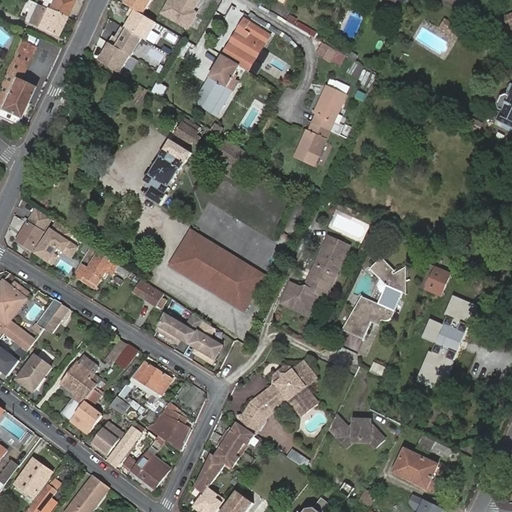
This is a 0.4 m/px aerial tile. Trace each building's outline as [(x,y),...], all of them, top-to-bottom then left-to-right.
[(51,0),(48,9),(65,17),(73,0),(51,0)] [(200,0),(181,0),(179,4),(172,0),(171,0),(163,15),(188,30),(197,14),(193,12),(200,0)] [(48,9),(38,5),(30,24),(56,36),(65,17),(48,9)] [(157,24),(132,9),(128,17),(132,19),(126,30),(142,39),(146,42),(157,24)] [(511,11),(500,15),(507,38),(511,36),(511,11)] [(290,15),(287,22),(295,26),(298,20),(290,15)] [(258,45),(265,32),(245,20),(211,79),(233,92),(239,82),(237,81),(239,77),(236,76),(248,56),(252,58),(260,47),(258,45)] [(451,35),(456,27),(448,22),(443,30),(451,35)] [(126,30),(122,27),(116,38),(114,36),(109,44),(110,44),(131,56),(132,57),(142,39),(126,30)] [(21,42),(8,69),(10,69),(0,90),(0,119),(15,126),(32,87),(20,82),(35,49),(21,42)] [(190,57),(191,43),(181,42),(180,56),(190,57)] [(336,50),(324,43),(317,54),(330,61),(336,50)] [(110,44),(99,62),(119,75),(131,56),(110,44)] [(151,46),(147,53),(151,55),(147,61),(156,67),(164,55),(151,46)] [(344,47),(341,53),(349,57),(351,51),(344,47)] [(351,51),(349,57),(356,62),(359,56),(351,51)] [(197,102),(215,113),(229,89),(211,79),(197,102)] [(152,92),(162,98),(168,87),(158,81),(152,92)] [(511,87),(508,96),(505,95),(502,98),(499,104),(500,108),(502,109),(497,121),(511,128),(511,87)] [(347,96),(326,88),(315,113),(316,114),(308,132),(307,131),(295,158),(316,167),(347,96)] [(200,134),(181,123),(174,135),(192,147),(200,134)] [(225,130),(216,124),(212,131),(221,136),(225,130)] [(246,153),(226,140),(211,165),(231,177),(246,153)] [(191,154),(170,141),(160,157),(162,158),(150,176),(148,175),(144,182),(152,188),(146,197),(161,207),(167,196),(166,196),(170,189),(169,189),(180,171),(181,171),(191,154)] [(36,169),(33,177),(58,189),(62,181),(36,169)] [(17,242),(32,251),(53,221),(38,210),(17,242)] [(78,249),(67,242),(73,234),(57,224),(37,254),(52,265),(57,258),(54,256),(59,249),(72,258),(78,249)] [(194,232),(190,238),(252,276),(242,292),(253,299),(267,277),(194,232)] [(326,297),(350,246),(328,237),(304,289),(290,284),(280,304),(309,316),(319,294),(326,297)] [(190,238),(173,265),(246,311),(253,299),(242,292),(252,276),(190,238)] [(106,273),(113,263),(98,253),(87,269),(83,266),(75,277),(82,281),(85,278),(97,286),(106,273)] [(392,311),(395,313),(403,295),(406,296),(405,270),(394,276),(392,273),(393,272),(382,259),(369,270),(379,281),(386,289),(383,294),(378,305),(369,301),(368,304),(360,300),(342,330),(364,341),(372,323),(374,318),(382,322),(387,323),(392,311)] [(118,267),(113,263),(106,273),(111,276),(118,267)] [(430,265),(420,288),(442,297),(451,275),(430,265)] [(121,267),(117,272),(126,278),(129,272),(121,267)] [(85,278),(82,281),(94,290),(97,286),(85,278)] [(386,289),(379,281),(376,287),(380,293),(383,294),(386,289)] [(14,358),(20,363),(36,341),(29,336),(11,322),(28,300),(18,292),(21,288),(15,282),(11,287),(4,282),(0,286),(0,331),(10,339),(20,347),(14,355),(13,357),(14,358)] [(164,296),(142,282),(135,293),(157,307),(158,306),(161,308),(166,300),(163,299),(164,296)] [(38,324),(45,330),(55,317),(62,306),(55,301),(38,324)] [(443,326),(435,343),(428,361),(450,370),(472,316),(465,313),(467,308),(453,302),(443,326)] [(61,321),(69,310),(62,306),(55,317),(61,321)] [(390,324),(395,313),(392,311),(387,323),(390,324)] [(182,340),(191,345),(205,322),(197,316),(194,322),(193,321),(189,328),(167,316),(158,332),(177,343),(180,339),(182,340)] [(380,327),(382,322),(374,318),(372,323),(380,327)] [(216,329),(205,322),(191,345),(197,349),(194,353),(209,362),(220,344),(210,338),(216,329)] [(429,340),(435,343),(443,326),(437,323),(434,325),(428,337),(429,340)] [(35,328),(42,334),(45,330),(38,324),(35,328)] [(9,351),(14,355),(20,347),(10,339),(6,345),(11,349),(9,351)] [(105,361),(112,367),(115,362),(128,346),(119,340),(114,347),(115,348),(105,361)] [(224,346),(220,344),(209,362),(213,364),(224,346)] [(126,370),(139,352),(128,346),(115,362),(126,370)] [(13,357),(0,347),(0,370),(3,373),(14,358),(13,357)] [(84,356),(79,362),(94,374),(96,375),(99,371),(99,368),(84,356)] [(51,368),(36,357),(17,381),(33,392),(51,368)] [(9,377),(20,363),(14,358),(3,373),(9,377)] [(82,405),(85,402),(98,385),(102,380),(96,375),(94,374),(79,362),(62,385),(75,396),(73,399),(82,405)] [(145,362),(118,397),(122,401),(135,385),(158,400),(161,395),(162,397),(163,396),(173,380),(145,362)] [(260,397),(271,412),(287,400),(293,408),(310,396),(304,387),(315,379),(303,364),(295,370),(286,368),(285,372),(278,377),(273,376),(273,387),(260,397)] [(123,417),(131,407),(125,403),(122,401),(118,397),(110,407),(123,417)] [(264,417),(271,412),(260,397),(252,404),(264,417)] [(131,407),(141,415),(145,410),(133,401),(132,401),(128,398),(125,403),(131,407)] [(70,421),(82,405),(73,399),(61,414),(70,421)] [(70,421),(89,435),(104,416),(85,402),(82,405),(70,421)] [(252,404),(238,424),(253,434),(264,417),(252,404)] [(0,463),(9,452),(0,444),(0,416),(5,410),(0,406),(0,463)] [(179,414),(167,407),(150,429),(159,436),(164,441),(179,452),(183,443),(177,440),(184,424),(176,420),(179,414)] [(365,427),(370,420),(355,420),(356,424),(350,429),(337,415),(330,429),(349,447),(356,440),(357,440),(365,427)] [(373,420),(370,420),(365,427),(357,440),(372,441),(379,448),(387,439),(373,425),(373,420)] [(248,446),(255,436),(252,434),(248,432),(237,425),(236,423),(230,431),(229,433),(226,432),(221,439),(224,441),(239,451),(244,444),(248,446)] [(123,435),(109,424),(92,445),(106,456),(123,435)] [(106,461),(117,469),(144,434),(141,432),(143,430),(136,425),(134,427),(133,426),(106,461)] [(152,445),(157,439),(149,433),(144,439),(152,445)] [(154,455),(164,441),(159,436),(157,439),(152,445),(137,464),(131,472),(155,490),(171,468),(154,455)] [(431,450),(435,442),(422,436),(417,449),(429,454),(431,450)] [(218,450),(212,458),(225,466),(232,470),(237,461),(234,459),(239,451),(224,441),(221,439),(217,445),(220,447),(218,450)] [(447,448),(435,442),(431,450),(444,456),(447,448)] [(243,453),(248,446),(244,444),(239,451),(243,453)] [(439,466),(405,449),(394,473),(427,489),(439,466)] [(292,450),(287,458),(304,467),(309,459),(292,450)] [(234,459),(237,461),(243,453),(239,451),(234,459)] [(204,495),(208,489),(223,470),(225,466),(212,458),(210,456),(195,489),(204,495)] [(22,463),(16,458),(0,478),(0,482),(1,483),(5,486),(8,482),(22,463)] [(123,467),(131,472),(137,464),(129,459),(123,467)] [(53,474),(35,460),(17,484),(35,498),(53,474)] [(329,486),(349,499),(355,489),(336,476),(329,486)] [(91,511),(109,490),(94,478),(93,478),(66,511),(91,511)] [(55,479),(50,486),(58,492),(62,485),(55,479)] [(58,492),(50,486),(29,511),(50,511),(57,504),(51,499),(58,492)] [(217,511),(223,504),(216,499),(218,496),(208,489),(204,495),(195,508),(200,511),(217,511)] [(247,511),(253,504),(237,493),(223,511),(247,511)] [(375,498),(367,493),(360,503),(368,508),(375,498)] [(216,499),(223,504),(226,501),(218,496),(216,499)] [(443,511),(444,509),(415,496),(411,503),(415,509),(421,511),(420,511),(443,511)] [(322,511),(329,504),(322,499),(315,507),(321,511),(322,511)]
